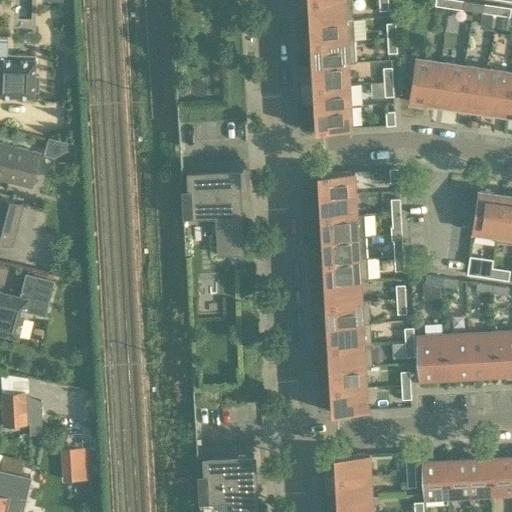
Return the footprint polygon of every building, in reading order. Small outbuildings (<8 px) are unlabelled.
[(350,0),(305,0),(307,20),(352,18),(350,0)] [(387,0),(378,0),(379,10),(388,9),(387,0)] [(448,0),(447,7),(462,9),(462,0),(448,0)] [(481,12),(495,14),(496,5),(483,3),(481,12)] [(496,5),(495,14),(497,14),(495,32),(506,34),(509,16),(510,7),(496,5)] [(307,20),(308,42),(353,39),(352,18),(307,20)] [(385,22),(386,38),(395,37),(394,22),(385,22)] [(6,36),(0,35),(0,94),(33,96),(33,91),(38,91),(38,75),(33,75),(34,55),(6,54),(6,36)] [(395,37),(386,38),(387,53),(396,52),(395,37)] [(308,42),(309,64),(354,61),(353,39),(308,42)] [(409,101),(434,105),(440,61),(415,57),(409,101)] [(309,64),(310,85),(348,83),(347,62),(354,62),(354,61),(309,64)] [(464,65),(440,61),(434,105),(457,108),(464,65)] [(487,68),(464,65),(457,108),(481,112),(487,68)] [(382,67),(383,81),(392,80),(391,66),(382,67)] [(511,71),(487,68),(481,112),(504,115),(511,71)] [(392,80),(383,81),(384,96),(393,96),(392,80)] [(310,85),(312,107),(350,105),(348,83),(310,85)] [(351,127),(350,105),(312,107),(313,129),(351,127)] [(384,111),(385,125),(394,124),(394,110),(384,111)] [(0,142),(0,178),(30,186),(39,153),(0,142)] [(397,168),(388,168),(389,182),(398,182),(397,168)] [(217,253),(242,252),(237,169),(186,171),(187,193),(182,193),(183,213),(188,213),(189,217),(215,216),(217,253)] [(316,195),(355,192),(353,170),(315,172),(316,195)] [(494,240),(495,240),(502,193),(477,190),(472,230),(495,233),(494,240)] [(316,195),(318,216),(356,214),(355,192),(316,195)] [(511,194),(502,193),(495,240),(511,242),(511,194)] [(390,212),(400,211),(399,197),(390,198),(390,212)] [(0,242),(11,245),(21,205),(0,199),(0,242)] [(400,225),(400,211),(390,212),(391,226),(400,225)] [(318,216),(319,238),(364,235),(363,214),(356,214),(318,216)] [(319,238),(320,259),(365,257),(364,235),(319,238)] [(393,255),(402,255),(401,240),(392,240),(393,255)] [(403,270),(402,255),(393,255),(394,270),(403,270)] [(320,259),(321,281),(367,278),(365,257),(320,259)] [(474,275),(490,277),(491,267),(475,265),(474,275)] [(509,270),(491,267),(490,277),(508,279),(509,270)] [(44,315),(53,280),(25,273),(19,296),(0,291),(0,332),(16,337),(23,310),(44,315)] [(424,282),(440,285),(439,276),(425,274),(424,282)] [(439,276),(440,285),(456,287),(457,279),(439,276)] [(367,278),(321,281),(323,303),(368,300),(368,299),(361,300),(360,280),(367,279),(367,278)] [(475,290),(491,292),(490,284),(476,282),(475,290)] [(395,298),(404,298),(404,284),(395,284),(395,298)] [(490,284),(491,292),(507,294),(508,286),(490,284)] [(405,313),(404,298),(395,298),(396,313),(405,313)] [(323,303),(324,324),(369,322),(368,300),(323,303)] [(324,324),(325,346),(370,343),(369,322),(324,324)] [(404,341),(413,341),(412,327),(403,327),(404,341)] [(511,330),(493,332),(495,372),(511,371),(511,330)] [(493,332),(468,333),(470,374),(495,372),(493,332)] [(468,333),(443,335),(445,375),(470,374),(468,333)] [(419,377),(445,375),(443,335),(417,336),(419,377)] [(414,356),(413,341),(404,341),(405,356),(414,356)] [(325,346),(326,367),(372,365),(370,343),(325,346)] [(326,367),(328,389),(366,387),(364,366),(372,366),(372,365),(326,367)] [(400,385),(409,384),(409,370),(399,371),(400,385)] [(2,388),(29,389),(29,373),(2,372),(2,388)] [(410,398),(409,384),(400,385),(401,399),(410,398)] [(367,409),(366,387),(328,389),(329,411),(367,409)] [(1,391),(3,424),(23,423),(21,390),(1,391)] [(91,477),(90,444),(63,445),(65,478),(91,477)] [(332,477),(369,475),(368,452),(331,454),(332,477)] [(231,511),(256,511),(253,454),(202,457),(203,478),(197,479),(199,499),(204,498),(204,503),(231,501),(231,511)] [(510,455),(488,457),(490,490),(511,489),(510,455)] [(488,457),(466,458),(468,492),(490,490),(488,457)] [(404,458),(404,472),(413,472),(413,458),(404,458)] [(466,458),(445,459),(447,493),(468,492),(466,458)] [(424,494),(447,493),(445,459),(422,460),(424,494)] [(413,472),(404,472),(405,486),(414,486),(413,472)] [(332,477),(334,498),(371,496),(369,475),(332,477)] [(19,511),(22,501),(0,495),(0,511),(19,511)] [(334,498),(334,511),(371,511),(371,496),(334,498)] [(413,501),(413,511),(422,511),(422,500),(413,501)]
